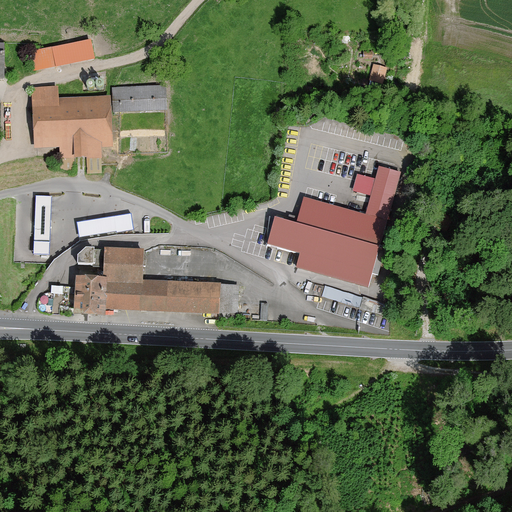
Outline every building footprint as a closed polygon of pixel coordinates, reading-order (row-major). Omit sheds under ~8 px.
[(92,64),(89,47),(51,54),(51,51),(27,56),(31,75),(54,70),(55,72),(92,64)] [(380,90),(384,71),(371,69),(368,88),(380,90)] [(163,90),(110,92),(111,116),(164,114),(163,90)] [(109,151),(107,101),(56,103),(55,91),(29,92),(31,154),(57,153),(57,162),(70,161),(70,164),(98,163),(97,152),(109,151)] [(398,176),(376,171),(366,214),(387,219),(398,176)] [(34,253),(50,253),(52,194),(36,194),(34,253)] [(384,224),(300,200),(292,226),(270,220),(262,246),(296,256),(293,269),(365,289),(384,224)] [(132,212),(77,220),(80,236),(134,228),(132,212)] [(452,222),(441,216),(434,228),(446,234),(452,222)] [(236,316),(237,286),(140,283),(141,252),(99,251),(98,281),(70,280),(69,317),(102,318),(103,311),(236,316)] [(80,251),(72,258),(72,267),(88,267),(89,251),(80,251)] [(324,285),(322,294),(355,303),(358,294),(324,285)]
